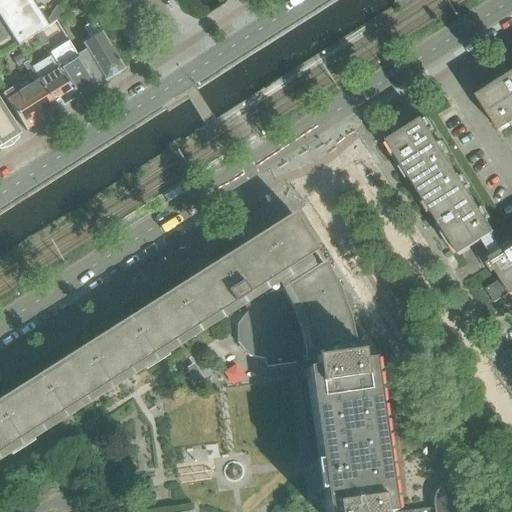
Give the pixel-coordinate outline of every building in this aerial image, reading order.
[(0,0),(0,20),(11,38),(15,44),(17,47),(36,34),(41,31),(46,28),(28,0),(0,0)] [(0,20),(0,44),(11,38),(0,20)] [(96,87),(68,41),(53,51),(41,31),(36,34),(53,61),(77,100),(96,87)] [(124,69),(106,41),(101,33),(83,44),(105,82),(124,69)] [(20,55),(12,60),(17,68),(26,63),(20,55)] [(77,100),(53,61),(49,63),(54,70),(38,81),(58,111),(77,100)] [(58,111),(38,81),(27,63),(22,66),(34,83),(29,86),(26,82),(19,87),(17,85),(2,95),(26,132),(29,130),(28,129),(44,120),(58,111)] [(500,133),(511,125),(511,75),(511,77),(509,73),(503,77),(502,75),(498,78),(501,83),(477,98),(500,133)] [(0,147),(19,135),(3,110),(0,105),(0,147)] [(453,167),(439,145),(423,121),(388,143),(396,157),(392,160),(396,166),(398,170),(403,167),(417,190),(453,167)] [(495,234),(480,211),(453,167),(417,190),(438,223),(435,226),(438,231),(437,232),(440,236),(445,233),(460,257),(472,249),(480,262),(482,261),(487,268),(489,267),(486,263),(502,253),(491,237),(495,234)] [(0,460),(9,454),(10,456),(23,448),(32,443),(31,441),(45,432),(67,417),(90,403),(112,389),(135,375),(143,369),(144,371),(159,362),(166,357),(165,355),(180,346),(203,331),(221,320),(224,317),(227,316),(232,313),(233,314),(244,307),(247,312),(237,325),(237,343),(248,356),(265,360),(266,366),(265,366),(265,367),(314,361),(313,359),(348,355),(347,349),(349,348),(355,348),(348,317),(351,313),(352,308),(352,303),(350,298),(346,294),(342,291),(338,290),(324,263),(319,266),(312,255),(316,252),(293,215),(250,242),(220,261),(198,275),(196,277),(176,289),(153,304),(131,318),(108,332),(85,347),(63,361),(41,375),(18,390),(0,400),(0,460)] [(511,247),(502,253),(486,263),(489,267),(493,274),(496,272),(501,281),(510,294),(511,297),(511,296),(511,247)] [(495,304),(510,294),(501,281),(486,290),(495,304)] [(380,426),(371,361),(361,363),(360,353),(348,355),(313,359),(314,361),(315,369),(305,371),(306,377),(314,436),(317,458),(322,492),(325,510),(325,511),(324,511),(392,511),(392,508),(380,426)] [(98,479),(102,479),(105,476),(104,471),(101,469),(97,469),(94,473),(95,477),(98,479)] [(462,511),(461,502),(460,497),(458,493),(454,489),(453,488),(450,487),(444,486),(439,489),(435,493),(433,497),(432,503),(432,508),(430,508),(402,511),(462,511)]
